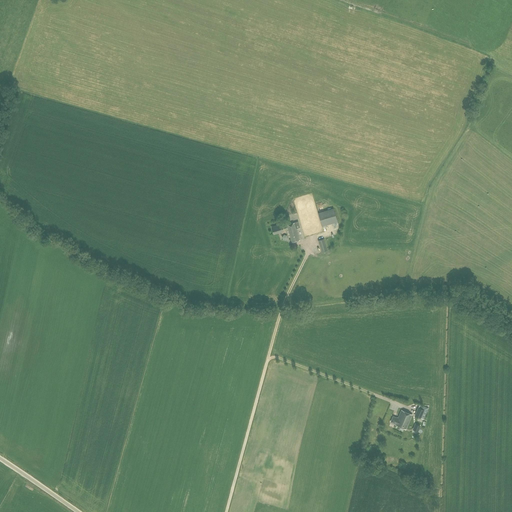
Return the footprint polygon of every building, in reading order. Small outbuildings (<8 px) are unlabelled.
[(334,209),(318,213),(322,225),(337,220),(334,209)] [(300,240),(296,228),(300,227),(298,221),(298,222),(287,225),(286,223),(272,227),(274,234),(284,231),(283,229),(287,228),(292,242),(300,240)] [(318,240),(322,252),(327,250),(324,239),(318,240)] [(421,418),(424,410),(418,407),(415,416),(421,418)] [(395,424),(406,429),(412,414),(401,410),(397,419),(396,419),(396,418),(393,416),(391,422),(395,424)]
